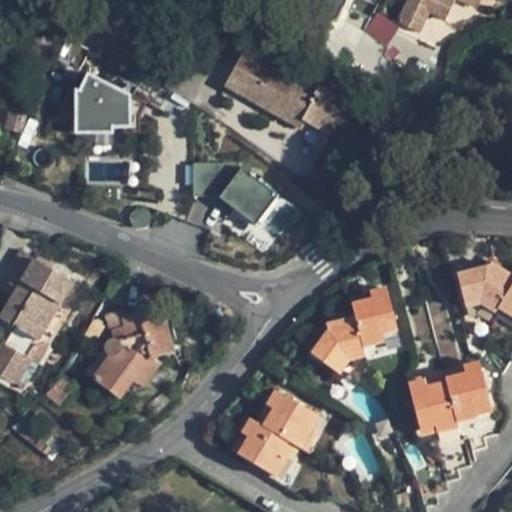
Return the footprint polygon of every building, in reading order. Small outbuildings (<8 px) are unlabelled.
[(345,0),(296,0),(342,14),(345,0)] [(458,0),(471,6),(473,0),(409,0),(398,23),(419,34),(429,15),(437,0),(458,0)] [(445,24),(457,0),(437,0),(429,15),(445,24)] [(482,0),(473,0),(471,6),(478,10),(482,0)] [(368,28),(373,33),(381,17),(380,16),(368,28)] [(381,17),(373,33),(388,46),(397,30),(381,17)] [(319,95),(302,85),(267,63),(262,72),(248,64),(233,90),(300,130),(304,122),(327,135),(346,101),(323,88),(319,95)] [(79,99),(78,130),(127,132),(127,137),(145,137),(146,103),(93,74),(79,99)] [(213,98),(176,76),(171,91),(206,111),(213,98)] [(307,78),(302,85),(319,95),(323,88),(307,78)] [(27,112),(12,110),(8,128),(22,131),(27,112)] [(193,169),(194,204),(221,203),(259,232),(282,201),(237,169),(193,169)] [(71,282),(18,252),(7,271),(23,280),(1,319),(14,327),(4,345),(1,345),(0,346),(0,377),(14,386),(28,362),(37,365),(78,294),(68,288),(71,282)] [(492,308),(496,303),(511,278),(511,277),(508,275),(488,262),(451,271),(460,303),(477,299),(492,308)] [(511,269),(508,275),(511,277),(511,278),(496,303),(511,314),(511,269)] [(361,344),(380,338),(378,331),(396,326),(384,285),(369,289),(370,294),(371,298),(357,302),(356,302),(350,304),(354,317),(361,344)] [(356,297),(356,302),(357,302),(371,298),(370,294),(356,297)] [(511,321),(511,314),(496,303),(492,308),(511,321)] [(144,313),(139,314),(140,325),(124,328),(113,331),(114,339),(110,344),(108,350),(109,353),(111,356),(95,378),(120,396),(133,378),(144,385),(159,365),(154,361),(156,356),(173,352),(164,313),(145,317),(144,313)] [(123,318),(124,328),(140,325),(139,314),(123,318)] [(364,356),(361,344),(354,317),(325,325),(327,332),(309,355),(337,374),(348,359),(364,356)] [(102,325),(96,322),(87,337),(93,341),(102,325)] [(398,333),(396,326),(378,331),(380,338),(398,333)] [(483,340),(506,356),(511,347),(511,340),(491,327),(483,340)] [(498,369),(506,356),(483,340),(477,348),(478,355),(498,369)] [(444,378),(447,388),(455,415),(474,410),(472,401),(488,397),(476,358),(461,362),(464,373),(444,378)] [(441,367),(444,378),(464,373),(461,362),(441,367)] [(59,406),(74,388),(60,378),(46,396),(59,406)] [(444,378),(425,383),(428,393),(447,388),(444,378)] [(455,415),(447,388),(428,393),(425,383),(408,388),(420,427),(433,423),(435,433),(458,427),(455,415)] [(304,431),(313,416),(275,394),(266,408),(274,413),(263,430),(287,444),(294,448),(300,452),(311,435),(304,431)] [(490,406),(488,397),(472,401),(474,410),(478,409),(490,406)] [(498,434),(490,406),(478,409),(481,419),(486,438),(498,434)] [(266,408),(255,425),(263,430),(274,413),(266,408)] [(64,445),(26,414),(13,428),(53,460),(64,445)] [(320,420),(313,416),(304,431),(311,435),(320,420)] [(466,423),(473,449),(487,445),(486,438),(481,419),(466,423)] [(279,457),(287,444),(263,430),(255,425),(249,421),(240,435),(247,440),(238,456),(274,478),(285,461),(279,457)] [(422,437),(435,433),(433,423),(420,427),(422,437)] [(230,451),(238,456),(247,440),(240,435),(230,451)] [(453,450),(458,468),(472,464),(471,461),(468,451),(464,437),(450,440),(453,450)] [(285,461),(294,448),(287,444),(279,457),(285,461)] [(476,460),(473,449),(468,451),(471,461),(476,460)] [(439,454),(441,463),(447,482),(461,477),(458,468),(453,450),(439,454)] [(428,467),(430,475),(436,496),(449,492),(447,482),(441,463),(428,467)] [(331,503),(345,500),(340,481),(337,472),(323,475),(331,503)] [(416,479),(419,491),(424,507),(438,504),(436,496),(430,475),(416,479)] [(354,477),(340,481),(345,500),(348,510),(363,507),(358,492),(354,477)] [(364,511),(378,511),(372,493),(371,489),(358,492),(363,507),(364,511)] [(387,489),(372,493),(378,511),(393,511),(390,500),(387,489)] [(419,491),(406,495),(410,511),(425,511),(424,507),(419,491)] [(410,511),(406,495),(390,500),(393,511),(410,511)]
